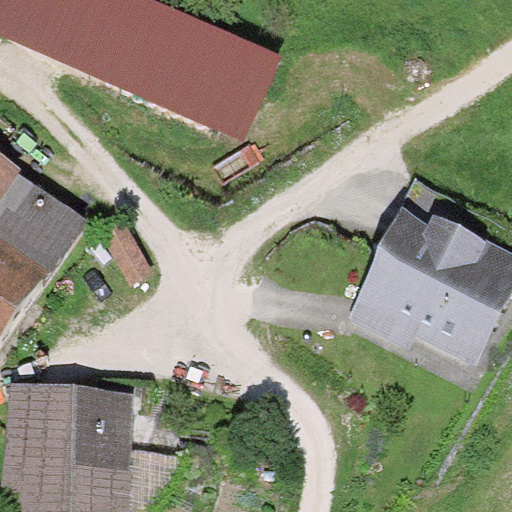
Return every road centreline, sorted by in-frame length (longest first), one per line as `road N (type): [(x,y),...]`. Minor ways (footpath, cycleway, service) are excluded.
road 1 (track): [(0,81),(22,90),(242,334),(296,419),(309,468),(301,511)]
road 2 (track): [(511,56),(258,217),(201,293)]
